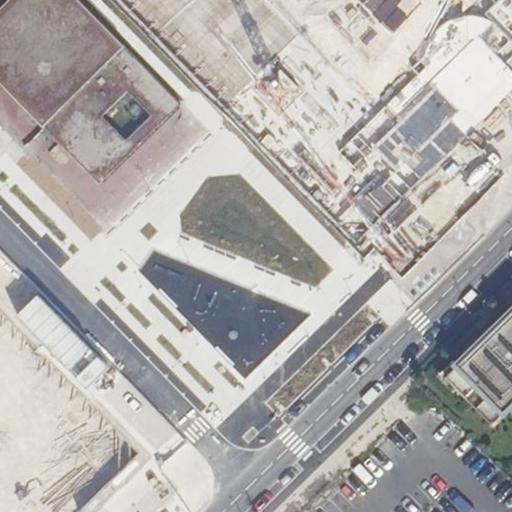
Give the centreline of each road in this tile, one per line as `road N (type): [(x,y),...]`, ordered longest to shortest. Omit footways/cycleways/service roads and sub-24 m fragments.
road 1 (tertiary): [(248,487),(511,230)]
road 2 (residential): [(0,236),(248,487)]
road 3 (unknown): [(487,504),(441,474),(390,511)]
